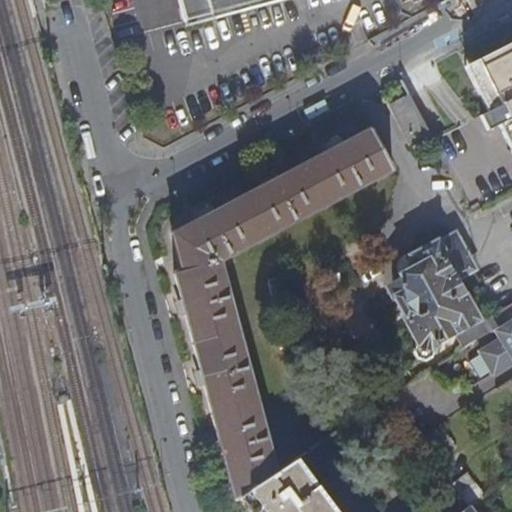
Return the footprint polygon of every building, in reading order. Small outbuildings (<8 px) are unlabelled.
[(180,0),(184,16),(186,24),(275,0),(180,0)] [(511,41),(465,66),(487,111),(469,121),(448,132),(454,145),(440,152),(473,214),(511,190),(511,41)] [(408,96),(390,106),(410,144),(429,135),(408,96)] [(219,261),(391,169),(370,128),(320,154),(267,183),(223,207),(176,232),(185,270),(173,273),(187,327),(203,385),(216,437),(233,500),(239,496),(275,472),(219,261)] [(453,236),(416,257),(423,272),(393,289),(421,341),(418,343),(417,344),(415,345),(415,348),(415,350),(416,354),(417,357),(420,360),(424,361),(429,359),(433,356),(434,350),(431,345),(452,332),(462,348),(489,330),(484,320),(475,318),(453,278),(472,268),(453,236)] [(284,279),(268,283),(275,306),(290,301),(284,279)] [(505,340),(484,352),(494,369),(511,358),(511,324),(500,331),(505,340)] [(418,436),(433,463),(454,449),(440,423),(418,436)] [(275,472),(239,496),(250,511),(334,511),(295,459),(275,472)] [(469,473),(453,484),(471,506),(484,495),(469,473)]
